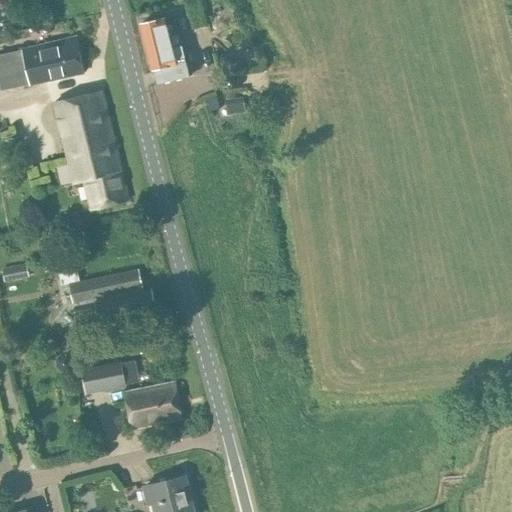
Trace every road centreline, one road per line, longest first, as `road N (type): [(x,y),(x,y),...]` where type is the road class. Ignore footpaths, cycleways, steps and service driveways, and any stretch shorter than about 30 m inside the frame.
road 1 (unclassified): [(226,434),(113,0)]
road 2 (residential): [(0,488),(226,434)]
